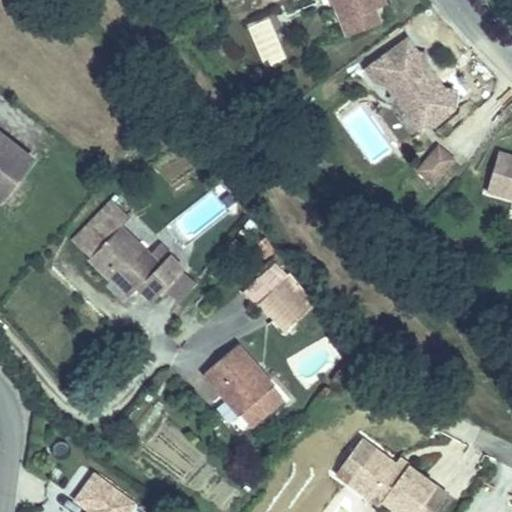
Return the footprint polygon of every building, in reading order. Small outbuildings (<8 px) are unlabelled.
[(313,0),(323,22),(356,8),(363,6),(360,0),(313,0)] [(362,22),(356,8),(323,22),(329,36),(362,22)] [(252,21),(257,63),(281,60),(276,18),(252,21)] [(418,50),(409,35),(366,65),(376,79),(384,80),(392,91),(390,97),(397,99),(406,112),(414,106),(427,125),(451,108),(453,100),(443,87),(437,85),(430,76),(434,73),(425,60),(426,51),(418,50)] [(443,87),(434,73),(430,76),(437,85),(443,87)] [(427,125),(414,106),(406,112),(419,131),(427,125)] [(0,188),(0,189),(26,156),(0,136),(0,188)] [(432,178),(453,156),(438,142),(418,164),(432,178)] [(511,154),(499,150),(486,189),(511,197),(511,154)] [(167,280),(185,268),(168,245),(158,252),(152,243),(128,206),(136,200),(121,178),(76,210),(125,279),(135,272),(149,292),(167,280)] [(158,252),(168,245),(163,236),(152,243),(158,252)] [(270,254),(244,268),(270,317),(295,303),(270,254)] [(191,277),(185,268),(167,280),(174,289),(191,277)] [(232,335),(206,362),(249,404),(275,377),(232,335)] [(368,498),(371,493),(398,511),(417,511),(437,485),(396,456),(393,461),(383,454),(361,439),(341,466),(359,478),(353,487),(368,498)] [(393,461),(396,456),(387,450),(383,454),(393,461)] [(341,466),(335,474),(353,487),(359,478),(341,466)] [(146,511),(109,484),(89,509),(93,511),(146,511)]
